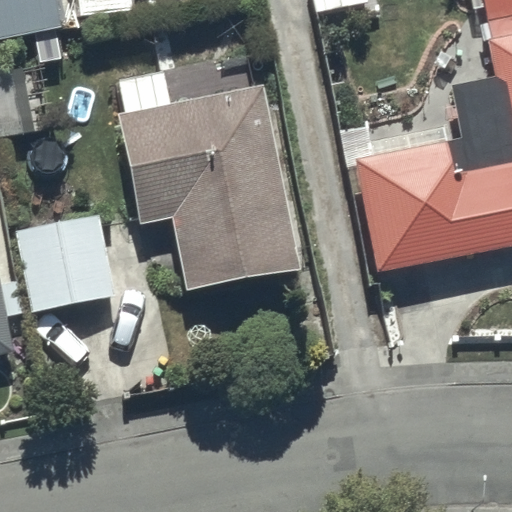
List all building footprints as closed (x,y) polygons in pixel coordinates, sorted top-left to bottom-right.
[(0,0),(0,49),(61,38),(52,0),(0,0)] [(366,10),(364,0),(309,0),(314,21),(366,10)] [(511,258),(511,0),(478,0),(486,37),(491,36),(493,50),(486,52),(493,88),(447,97),(457,147),(451,149),(448,133),(367,149),(370,166),(354,170),(377,285),(511,258)] [(24,77),(0,81),(0,144),(36,137),(24,77)] [(300,283),(262,95),(170,114),(163,79),(117,89),(124,123),(114,125),(137,237),(169,231),(184,305),(300,283)] [(112,306),(97,223),(67,228),(67,226),(14,235),(29,320),(112,306)] [(0,292),(0,364),(13,362),(5,325),(24,321),(18,289),(0,292)]
